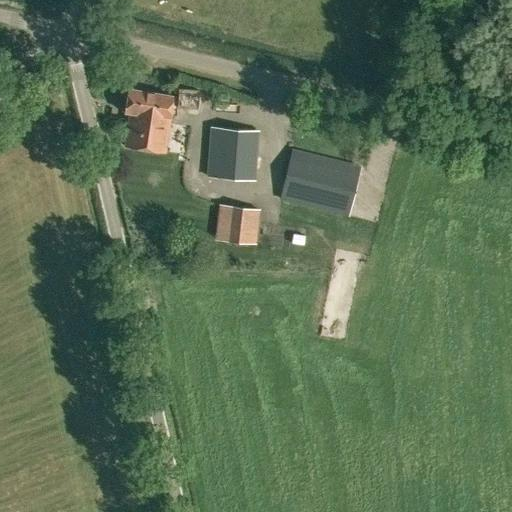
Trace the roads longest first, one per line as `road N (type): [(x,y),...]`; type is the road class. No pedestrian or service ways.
road 1 (unclassified): [(182,511),(71,34)]
road 2 (unclassified): [(511,138),(71,34)]
